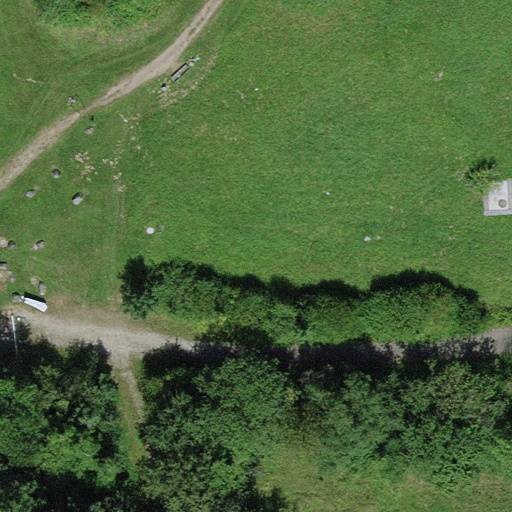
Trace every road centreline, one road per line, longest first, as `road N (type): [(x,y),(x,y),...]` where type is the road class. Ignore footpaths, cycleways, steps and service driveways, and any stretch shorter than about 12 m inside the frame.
road 1 (track): [(194,0),(175,29),(80,84),(0,155)]
road 2 (track): [(107,344),(118,511)]
